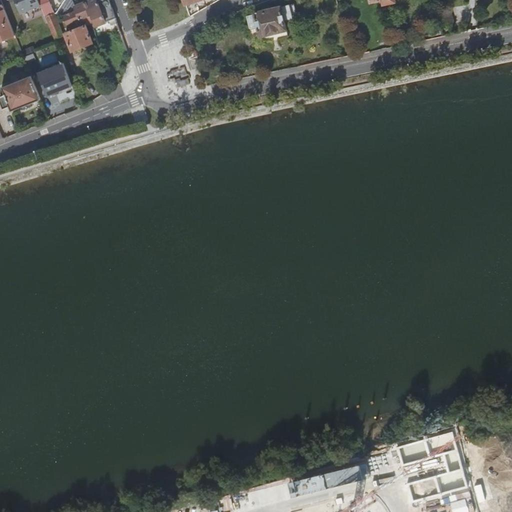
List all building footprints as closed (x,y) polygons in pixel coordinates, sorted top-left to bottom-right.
[(38,0),(15,0),(21,14),(41,6),(38,0)] [(116,18),(109,0),(99,0),(98,0),(97,0),(91,0),(76,6),(73,0),(66,0),(57,14),(65,17),(74,13),(77,21),(78,24),(80,28),(87,25),(92,23),(94,28),(116,18)] [(296,14),(294,4),(255,14),(247,16),(250,29),(258,27),(260,36),(287,30),(285,20),(293,18),(292,15),(296,14)] [(45,14),(41,6),(21,14),(25,22),(45,14)] [(436,10),(445,36),(451,35),(449,26),(457,24),(451,6),(436,10)] [(0,42),(16,35),(5,10),(0,12),(0,42)] [(54,13),(46,16),(56,38),(64,34),(54,13)] [(74,13),(65,17),(68,25),(77,21),(74,13)] [(74,31),(66,34),(73,51),(94,42),(87,25),(80,28),(74,31)] [(194,68),(201,66),(196,51),(189,53),(194,68)] [(48,96),(74,85),(65,63),(39,73),(48,96)] [(11,107),(13,111),(41,100),(32,76),(3,87),(6,95),(0,97),(5,109),(11,107)]
